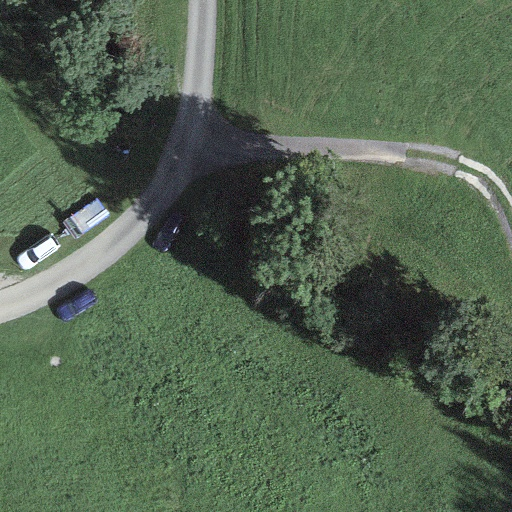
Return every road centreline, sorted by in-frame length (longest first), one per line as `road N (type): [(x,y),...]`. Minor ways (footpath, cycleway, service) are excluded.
road 1 (track): [(203,0),(188,135),(154,203),(96,257),(0,306)]
road 2 (track): [(188,135),(369,146),(446,160),(481,174),(511,221)]
